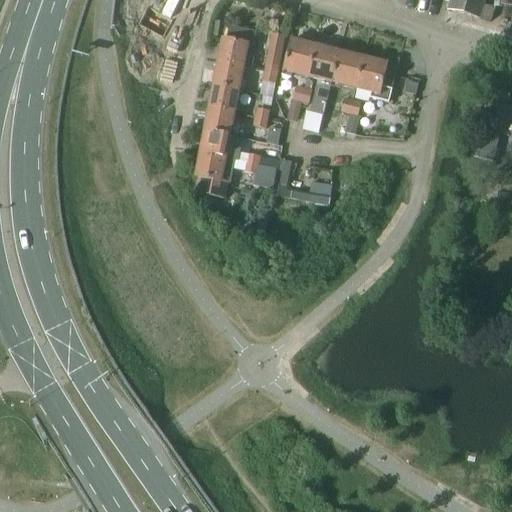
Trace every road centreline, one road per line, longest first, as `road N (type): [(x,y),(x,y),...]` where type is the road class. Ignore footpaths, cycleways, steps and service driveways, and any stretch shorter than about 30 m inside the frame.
road 1 (track): [(214,318),(187,331),(164,327),(113,214),(105,0)]
road 2 (primary): [(56,323),(46,248),(81,135),(139,0)]
road 3 (primary): [(177,511),(56,323)]
road 4 (primary): [(13,330),(120,511)]
road 5 (primary): [(96,0),(24,180)]
road 6 (residential): [(211,0),(180,158)]
road 7 (residential): [(416,188),(441,32)]
road 8 (primary): [(24,180),(7,247),(13,330)]
road 9 (primary): [(56,323),(32,253),(24,180)]
road 10 (residential): [(441,32),(304,0)]
road 11 (primary): [(24,180),(26,46)]
